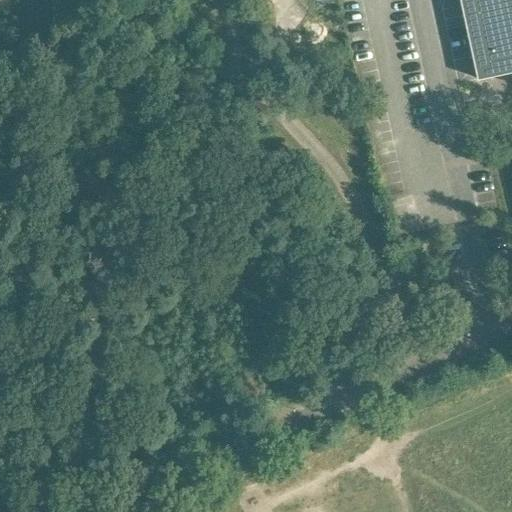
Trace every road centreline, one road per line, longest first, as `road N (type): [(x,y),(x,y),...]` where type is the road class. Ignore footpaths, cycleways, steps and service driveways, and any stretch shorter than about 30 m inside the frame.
road 1 (unclassified): [(419,368),(362,219),(248,78),(298,12),(285,0)]
road 2 (residential): [(86,511),(419,368)]
